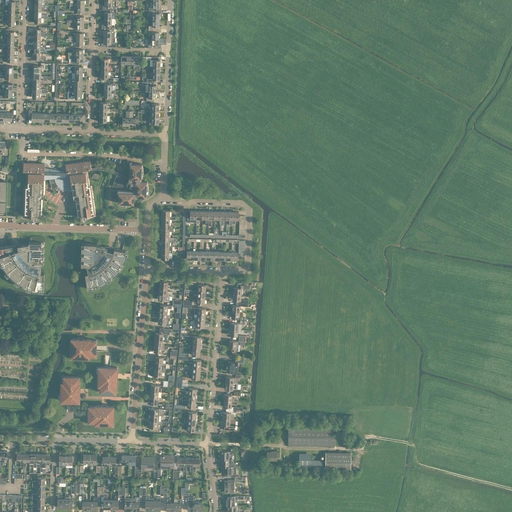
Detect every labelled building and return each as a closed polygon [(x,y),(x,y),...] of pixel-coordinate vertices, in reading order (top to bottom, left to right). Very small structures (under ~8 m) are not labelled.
[(116,0),(104,0),(104,5),(102,5),(102,8),(117,9),(117,8),(116,8),(116,5),(117,5),(116,0)] [(154,10),(161,10),(161,7),(160,7),(160,1),(152,0),(152,6),(150,6),(150,10),(154,10)] [(117,15),(117,9),(102,8),(102,11),(104,11),(104,18),(111,18),(111,14),(117,15)] [(152,19),(159,19),(159,13),(161,13),(161,10),(154,10),(150,10),(150,12),(152,13),(152,19)] [(111,24),(111,18),(104,18),(104,24),(102,24),(102,27),(115,27),(115,24),(111,24)] [(159,26),(159,19),(152,19),(152,25),(149,25),(149,28),(161,29),(161,26),(159,26)] [(40,34),(43,34),(46,34),(46,32),(43,32),(43,31),(41,31),(41,28),(44,28),(48,28),(48,26),(40,26),(40,28),(34,28),(34,34),(40,34)] [(115,30),(115,27),(102,27),(102,30),(104,30),(103,36),(111,37),(116,37),(116,36),(115,36),(115,30)] [(151,31),(151,38),(159,38),(159,31),(161,32),(161,29),(149,28),(149,31),(151,31)] [(116,37),(111,37),(103,36),(103,43),(101,43),(101,46),(116,46),(116,43),(116,37)] [(148,38),(148,47),(160,47),(160,44),(158,44),(159,38),(151,38),(148,38)] [(34,60),(45,61),(46,56),(42,56),(42,55),(40,55),(40,52),(33,52),(33,58),(34,58),(34,60)] [(68,55),(68,57),(72,57),(71,63),(76,63),(76,61),(83,61),(83,55),(75,55),(68,55)] [(101,64),(108,64),(108,58),(110,58),(110,55),(103,55),(103,58),(101,58),(101,64)] [(152,66),(160,66),(160,59),(158,59),(158,56),(142,56),(142,58),(142,59),(153,59),(152,66)] [(106,80),(115,80),(115,77),(113,77),(110,77),(110,74),(108,74),(108,71),(101,71),(100,77),(106,77),(106,80)] [(154,79),(160,79),(160,72),(152,72),(152,78),(147,78),(147,81),(154,81),(154,79)] [(104,89),(111,90),(115,90),(115,80),(106,80),(106,83),(104,83),(104,89)] [(145,91),(156,91),(156,85),(154,85),(154,81),(147,81),(141,81),(141,84),(145,84),(145,91)] [(104,89),(103,96),(105,96),(105,99),(113,99),(116,99),(116,97),(115,96),(113,96),(113,92),(115,92),(115,90),(111,90),(104,89)] [(47,92),(47,90),(40,90),(32,90),(32,96),(37,96),(37,99),(43,99),(43,97),(40,96),(40,92),(47,92)] [(146,100),(153,100),(154,97),(155,97),(156,91),(145,91),(145,97),(146,97),(146,100)] [(105,102),(100,102),(100,108),(107,108),(109,108),(109,106),(107,106),(107,102),(113,102),(113,99),(105,99),(105,102)] [(146,103),(151,103),(151,110),(159,110),(159,103),(153,103),(153,100),(146,100),(146,103)] [(31,120),(38,121),(38,112),(32,112),(32,109),(29,109),(28,118),(31,118),(31,120)] [(122,124),(129,125),(129,110),(126,110),(126,117),(122,117),(123,115),(120,115),(119,122),(122,122),(122,124)] [(133,110),(129,110),(129,125),(135,125),(135,123),(138,123),(138,116),(135,115),(135,117),(132,117),(133,110)] [(80,114),(75,113),(74,122),(75,122),(74,122),(78,123),(78,122),(81,122),(81,118),(84,118),(84,113),(80,113),(80,114)] [(107,121),(107,115),(99,114),(99,121),(101,121),(101,124),(108,124),(108,121),(107,121)] [(158,123),(158,116),(151,116),(151,122),(149,122),(149,125),(156,125),(156,123),(158,123)] [(44,163),(23,162),(23,170),(27,170),(27,185),(25,185),(24,214),(33,214),(33,217),(33,218),(34,218),(34,219),(35,219),(35,218),(36,218),(36,217),(36,214),(41,214),(41,193),(43,193),(44,179),(49,178),(50,182),(50,183),(55,181),(56,183),(57,184),(57,185),(58,186),(59,187),(60,188),(62,189),(63,189),(64,190),(65,188),(66,188),(67,189),(68,189),(70,189),(71,189),(72,189),(73,194),(75,194),(78,214),(82,214),(82,217),(83,217),(83,218),(84,218),(85,218),(85,217),(85,213),(94,212),(90,184),(88,184),(86,168),(91,168),(90,160),(65,164),(64,164),(63,164),(62,165),(61,165),(61,166),(60,167),(60,168),(60,169),(59,169),(44,167),(44,163)] [(128,177),(126,180),(115,174),(112,186),(125,186),(127,183),(131,186),(133,183),(136,183),(135,192),(119,191),(119,202),(133,203),(133,195),(146,195),(147,181),(141,181),(142,163),(130,163),(129,177),(128,177)] [(196,222),(196,210),(190,210),(190,216),(187,216),(187,222),(190,222),(190,218),(193,218),(193,222),(196,222)] [(39,290),(38,290),(43,291),(43,288),(44,272),(41,272),(41,264),(43,264),(43,260),(44,253),(43,253),(43,245),(44,245),(44,241),(41,241),(28,241),(28,242),(17,243),(18,244),(12,244),(0,245),(0,263),(2,267),(2,268),(4,271),(5,271),(8,274),(7,275),(11,278),(14,281),(14,280),(18,283),(22,285),(26,287),(30,288),(34,290),(34,289),(39,290)] [(88,272),(85,273),(87,288),(92,287),(96,286),(100,285),(103,283),(107,281),(110,278),(113,275),(116,272),(119,269),(121,266),(123,262),(125,258),(126,254),(127,250),(114,247),(107,246),(96,244),(96,243),(84,242),(81,242),(81,265),(86,265),(88,272)] [(241,288),(249,289),(249,285),(238,284),(237,287),(233,286),(233,292),(241,293),(241,288)] [(241,293),(233,292),(232,299),(236,299),(236,302),(248,303),(248,300),(240,299),(241,296),(243,296),(243,293),(241,293)] [(231,310),(239,311),(242,311),(243,308),(240,308),(240,305),(247,306),(248,303),(236,302),(235,304),(232,304),(231,310)] [(242,317),(242,311),(239,311),(231,310),(231,316),(240,317),(240,320),(246,320),(246,318),(247,317),(242,317)] [(246,324),(246,320),(240,320),(240,323),(230,322),(230,328),(238,328),(241,329),(241,323),(246,324)] [(155,335),(154,335),(154,337),(154,338),(155,338),(162,339),(167,339),(167,333),(169,333),(170,328),(159,327),(159,332),(155,332),(155,335)] [(96,357),(96,354),(95,354),(96,339),(90,339),(90,338),(71,337),(71,356),(71,359),(77,359),(77,356),(83,356),(83,357),(96,357)] [(231,349),(236,349),(239,350),(240,343),(244,344),(244,341),(246,341),(246,338),(245,338),(239,337),(238,340),(229,339),(228,346),(231,346),(231,349)] [(179,346),(179,352),(178,355),(184,355),(188,356),(188,353),(181,352),(182,346),(179,346)] [(227,364),(227,365),(226,367),(227,367),(227,370),(236,371),(236,370),(236,369),(237,369),(238,368),(238,366),(238,365),(237,364),(237,361),(243,362),(244,357),(236,356),(235,361),(228,361),(228,364),(227,364)] [(98,378),(97,391),(100,391),(115,391),(115,385),(116,385),(117,366),(98,366),(96,366),(96,372),(98,372),(98,378)] [(162,369),(154,368),(153,376),(158,377),(158,374),(162,375),(162,371),(165,371),(165,368),(162,368),(162,369)] [(235,376),(226,375),(225,381),(235,382),(237,383),(238,377),(241,377),(242,374),(235,373),(235,376)] [(79,400),(79,382),(78,382),(79,376),(64,375),(61,375),(60,388),(61,388),(61,393),(58,393),(58,399),(61,399),(61,400),(79,400)] [(235,382),(225,381),(224,388),(234,389),(234,391),(240,392),(240,389),(237,388),(237,383),(235,382)] [(185,405),(176,404),(176,400),(177,400),(177,398),(174,398),(174,407),(180,407),(184,408),(185,405)] [(113,405),(95,404),(95,405),(89,405),(88,420),(88,423),(101,423),(106,423),(106,426),(112,426),(112,423),(113,423),(113,405)] [(235,423),(235,418),(230,418),(230,417),(222,417),(221,423),(224,423),(224,429),(234,430),(235,424),(235,423)] [(160,420),(158,420),(149,419),(149,426),(157,426),(157,423),(162,423),(166,424),(166,426),(164,426),(163,432),(169,433),(170,421),(168,421),(160,420)] [(288,424),(288,429),(288,444),(333,445),(334,426),(288,424)] [(266,451),(266,459),(276,459),(276,456),(279,457),(280,451),(277,451),(277,450),(271,449),(271,451),(266,451)] [(219,450),(219,458),(221,458),(221,462),(231,462),(231,458),(232,451),(229,451),(223,450),(221,450),(219,450)] [(351,451),(325,451),(325,469),(350,470),(351,451)] [(298,468),(322,469),(322,459),(310,458),(310,452),(299,452),(298,468)] [(157,469),(157,477),(160,477),(161,468),(161,466),(167,466),(167,454),(163,454),(163,455),(160,455),(160,462),(157,462),(157,469)] [(118,476),(118,477),(119,466),(115,465),(115,464),(116,456),(109,456),(109,464),(114,465),(114,469),(115,469),(115,472),(116,472),(116,476),(118,476)] [(221,462),(221,465),(223,465),(222,473),(224,473),(224,476),(230,476),(230,473),(232,473),(235,473),(236,465),(234,465),(235,462),(231,462),(221,462)] [(224,480),(224,492),(233,492),(233,479),(229,479),(229,480),(224,480)] [(193,498),(193,496),(187,495),(187,509),(193,509),(193,510),(202,510),(202,501),(195,501),(195,498),(193,498)] [(226,498),(226,505),(235,505),(235,504),(234,504),(234,498),(237,498),(237,495),(234,495),(232,495),(226,495),(226,498)]
